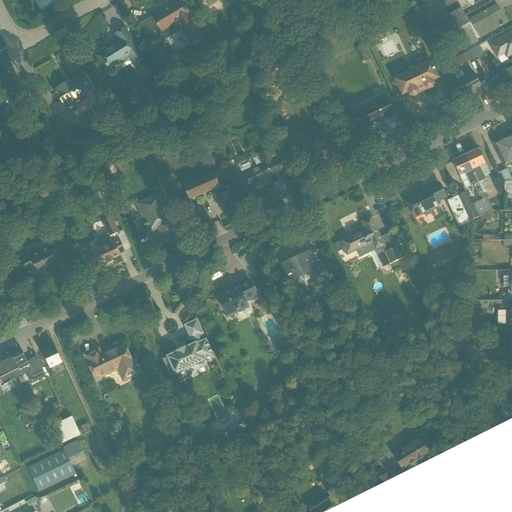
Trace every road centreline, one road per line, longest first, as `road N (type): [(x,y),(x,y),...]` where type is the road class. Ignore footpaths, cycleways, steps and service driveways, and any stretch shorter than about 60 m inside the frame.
road 1 (residential): [(0,343),(511,106)]
road 2 (residential): [(95,0),(27,41),(16,39),(0,8)]
